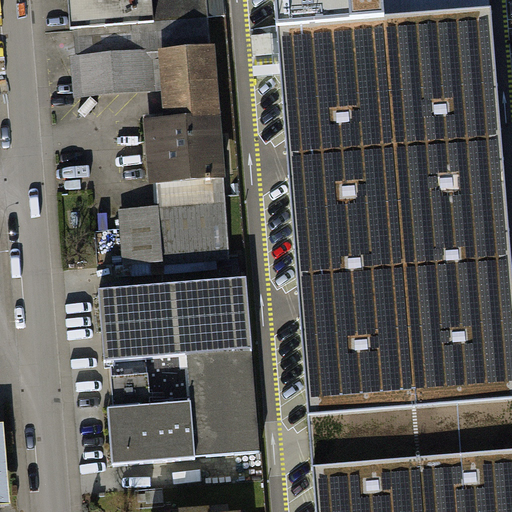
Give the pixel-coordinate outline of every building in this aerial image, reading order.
[(81,0),(84,35),(212,26),(210,0),(81,0)] [(379,0),(273,0),(315,511),(511,511),(511,328),(486,17),(382,26),(379,0)] [(221,56),(77,67),(80,106),(163,99),(166,130),(150,132),(156,212),(120,215),(124,267),(236,259),(221,56)] [(248,279),(99,291),(105,364),(111,364),(115,412),(108,412),(113,468),(263,456),(248,279)] [(0,511),(0,508),(11,508),(4,425),(0,425),(0,511)]
